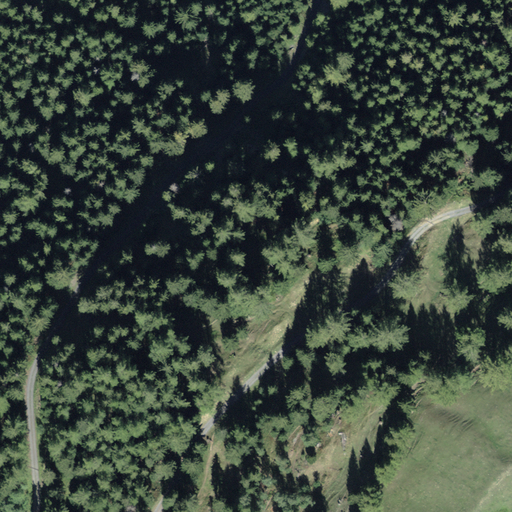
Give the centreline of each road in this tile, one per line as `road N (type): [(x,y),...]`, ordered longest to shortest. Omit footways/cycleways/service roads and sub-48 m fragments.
road 1 (track): [(29,380),(121,230),(287,73),(326,0)]
road 2 (track): [(295,339),(235,395),(157,511)]
road 3 (track): [(431,222),(383,278),(295,339)]
